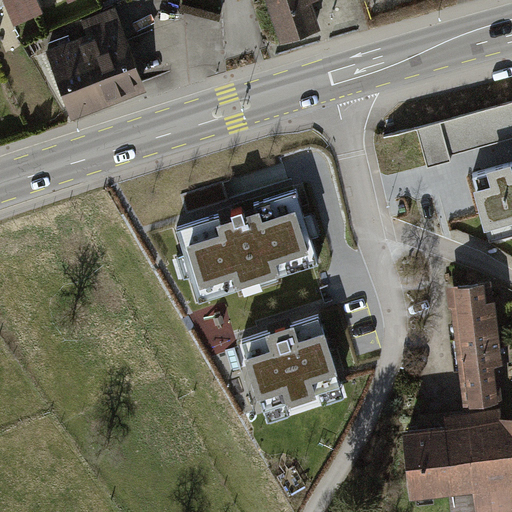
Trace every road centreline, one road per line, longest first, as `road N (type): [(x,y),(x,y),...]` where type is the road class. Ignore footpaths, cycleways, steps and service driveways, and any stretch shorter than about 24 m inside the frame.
road 1 (primary): [(0,185),(331,78)]
road 2 (unclassified): [(366,219),(395,309),(393,353),(379,398),(312,511)]
road 3 (primary): [(331,78),(511,26)]
road 4 (unknown): [(511,138),(357,180)]
road 5 (residential): [(366,219),(511,275)]
road 6 (unclassified): [(331,78),(366,219)]
